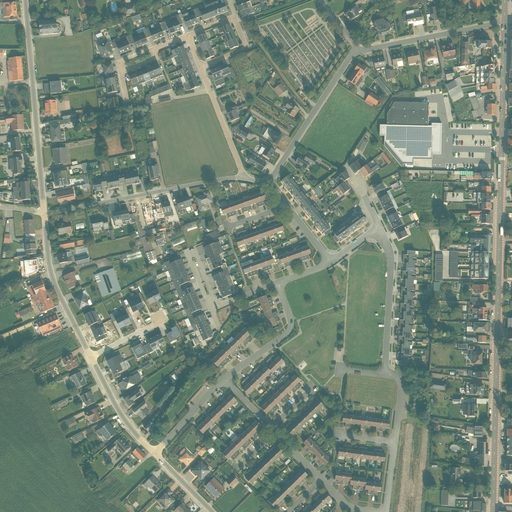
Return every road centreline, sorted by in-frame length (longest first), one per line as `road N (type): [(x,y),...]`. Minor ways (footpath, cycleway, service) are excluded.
road 1 (primary): [(492,511),(499,168)]
road 2 (residential): [(43,212),(25,0)]
road 3 (residential): [(243,178),(43,212)]
road 4 (residential): [(271,180),(357,51)]
road 5 (residential): [(90,357),(50,272),(43,212)]
road 6 (residential): [(378,228),(390,261),(384,375)]
road 7 (residential): [(357,51),(503,23)]
road 8 (primary): [(499,168),(503,23)]
road 9 (residential): [(200,68),(244,49),(237,26),(233,17),(187,36)]
road 10 (residential): [(222,379),(289,330),(277,283)]
road 11 (residential): [(216,307),(192,252),(210,309)]
